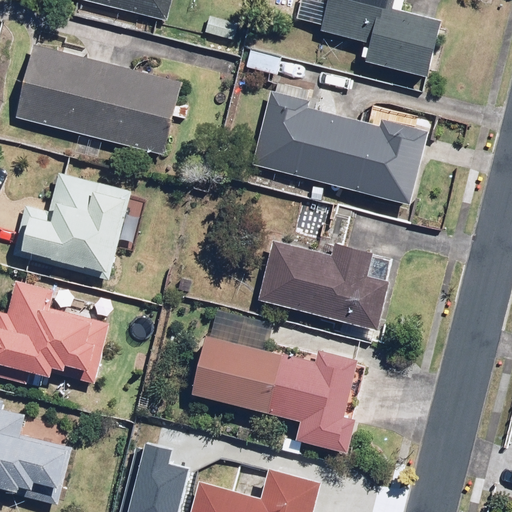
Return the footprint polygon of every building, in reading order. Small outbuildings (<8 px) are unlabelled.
[(76,0),(173,21),(177,0),(76,0)] [(301,0),(297,19),(324,25),(322,31),(372,43),(368,62),(432,78),(446,21),(398,9),(400,0),(301,0)] [(211,15),(206,32),(239,41),(243,24),(211,15)] [(34,45),(16,117),(78,133),(106,140),(168,156),(186,84),(87,59),(89,51),(56,43),(54,50),(34,45)] [(255,49),(250,67),(281,75),(286,57),(255,49)] [(274,77),(253,164),(308,177),(304,194),(339,202),(344,185),(421,204),(439,130),(359,111),(363,94),(343,90),(338,110),(308,103),(312,86),(274,77)] [(15,255),(114,280),(136,191),(64,172),(54,209),(29,202),(15,255)] [(336,253),(277,240),(263,301),(385,329),(397,277),(375,272),(380,250),(339,241),(336,253)] [(54,285),(20,277),(12,311),(1,308),(0,310),(0,373),(45,384),(48,373),(56,375),(58,368),(85,375),(84,380),(99,383),(116,310),(78,301),(75,313),(49,307),(54,285)] [(215,308),(209,334),(194,395),(305,421),(300,440),(356,453),(364,418),(349,415),(363,356),(312,344),(309,357),(272,348),(278,322),(215,308)] [(0,486),(64,502),(78,446),(19,432),(26,404),(0,397),(0,486)] [(130,511),(180,511),(193,461),(175,457),(177,448),(148,441),(130,511)] [(319,511),(328,480),(272,466),(265,495),(201,479),(193,511),(319,511)]
